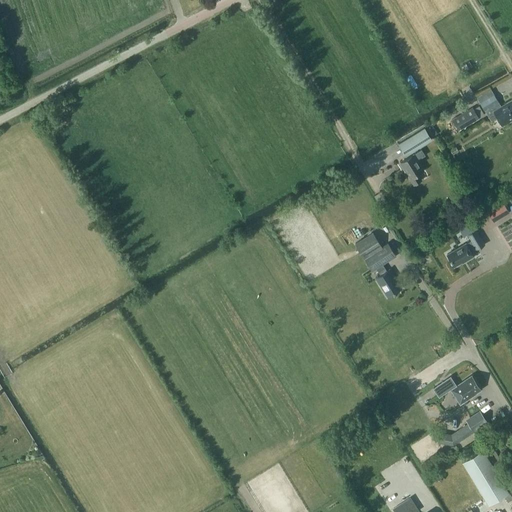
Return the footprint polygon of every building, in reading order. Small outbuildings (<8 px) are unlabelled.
[(480,102),(489,117),(495,114),(502,125),(511,118),(511,113),(511,99),(501,106),(494,94),(480,102)] [(452,118),(458,129),(479,117),(473,106),(452,118)] [(405,155),(431,140),(424,128),(398,143),(405,155)] [(413,184),(421,179),(418,173),(423,170),(417,160),(424,155),(421,149),(400,162),(413,184)] [(503,204),(488,213),(492,219),(497,216),(498,218),(509,212),(503,204)] [(476,247),(484,243),(475,228),(467,233),(471,239),(465,242),(446,253),(453,265),(465,258),(465,260),(473,255),(470,250),(476,247)] [(375,276),(387,295),(400,287),(393,276),(394,275),(389,268),(386,270),(382,263),(395,254),(387,242),(381,245),(372,231),(354,242),(372,269),(376,267),(380,273),(375,276)] [(449,374),(433,385),(438,393),(450,385),(459,399),(474,390),(474,389),(478,387),(470,375),(455,384),(449,374)] [(453,445),(487,422),(480,410),(465,419),(467,423),(451,434),(438,432),(436,441),(453,445)] [(499,427),(486,436),(491,444),(504,435),(499,427)] [(509,492),(483,449),(462,462),(488,504),(509,492)] [(394,508),(396,511),(414,511),(417,510),(410,498),(401,504),(394,508)] [(469,500),(460,505),(464,511),(473,506),(469,500)]
